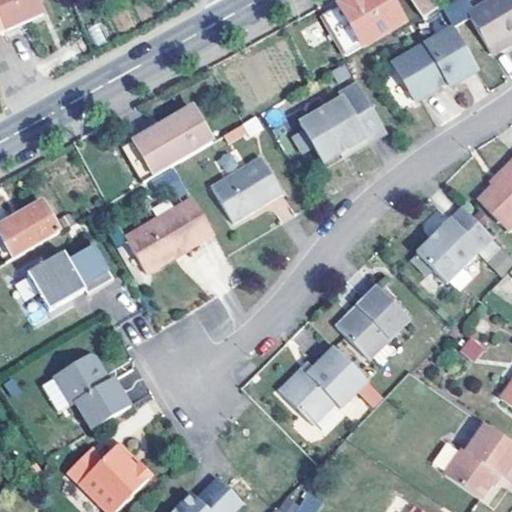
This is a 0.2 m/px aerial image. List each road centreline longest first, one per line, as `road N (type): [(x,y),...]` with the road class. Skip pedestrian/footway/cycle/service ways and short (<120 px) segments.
road 1 (residential): [(511,105),(352,226),(249,335),(186,373)]
road 2 (secondary): [(216,23),(0,141)]
